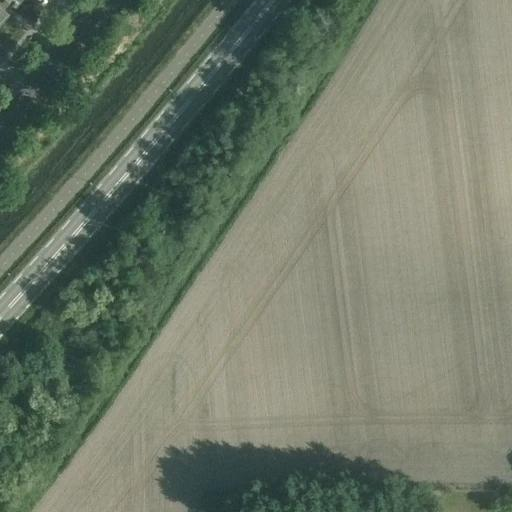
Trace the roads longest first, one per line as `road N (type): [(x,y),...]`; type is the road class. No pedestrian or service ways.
road 1 (secondary): [(0,320),(269,0)]
road 2 (residential): [(0,125),(106,0)]
